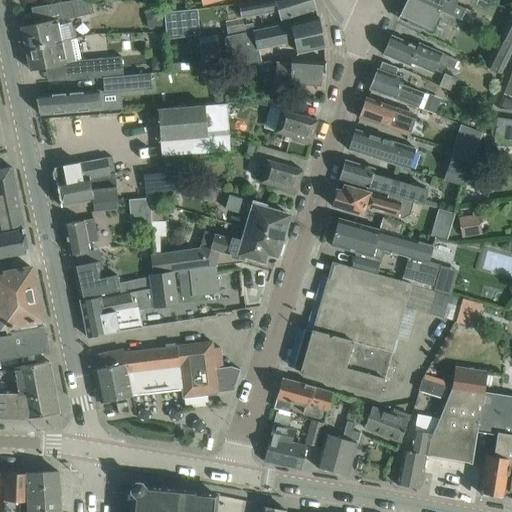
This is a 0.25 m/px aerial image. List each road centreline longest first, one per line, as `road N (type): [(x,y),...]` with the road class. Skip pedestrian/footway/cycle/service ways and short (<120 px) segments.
road 1 (residential): [(371,23),(230,475)]
road 2 (tertiary): [(94,451),(22,130)]
road 3 (tertiary): [(456,511),(230,475)]
road 4 (tertiary): [(230,475),(94,451)]
